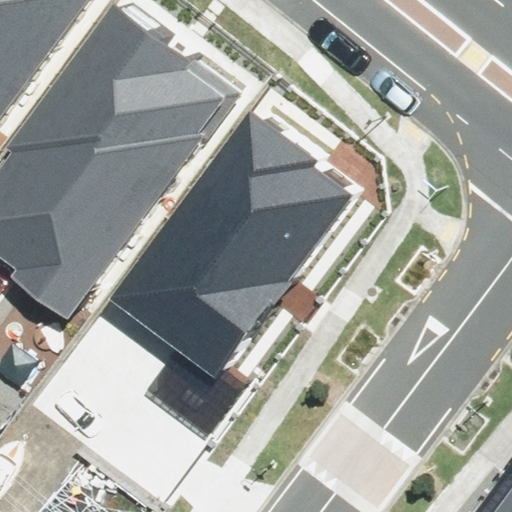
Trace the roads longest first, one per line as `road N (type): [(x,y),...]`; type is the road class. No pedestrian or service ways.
road 1 (residential): [(321,511),(511,253)]
road 2 (residential): [(511,152),(327,0)]
